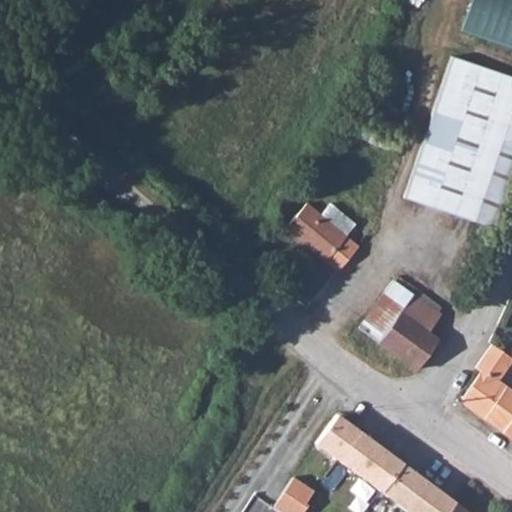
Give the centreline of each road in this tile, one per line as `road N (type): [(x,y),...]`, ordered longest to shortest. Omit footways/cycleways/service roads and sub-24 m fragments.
road 1 (unclassified): [(0,81),(236,272)]
road 2 (residential): [(236,272),(421,419)]
road 3 (unclassified): [(511,252),(421,419)]
